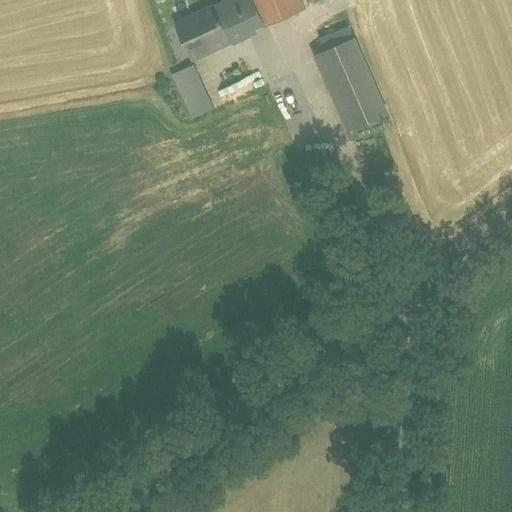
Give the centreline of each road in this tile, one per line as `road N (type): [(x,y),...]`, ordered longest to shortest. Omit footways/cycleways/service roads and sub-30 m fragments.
road 1 (residential): [(428,280),(108,511)]
road 2 (unclassified): [(409,511),(428,280)]
